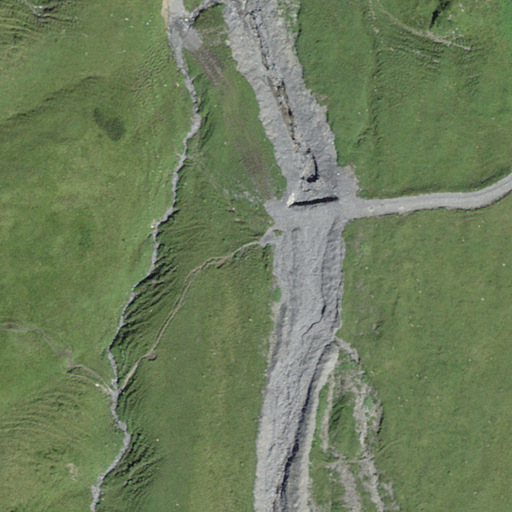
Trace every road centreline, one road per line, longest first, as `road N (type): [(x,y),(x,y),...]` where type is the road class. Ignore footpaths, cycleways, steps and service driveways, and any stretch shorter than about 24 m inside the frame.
road 1 (track): [(282,227),(176,0)]
road 2 (track): [(282,227),(439,195),(475,198),(511,179)]
